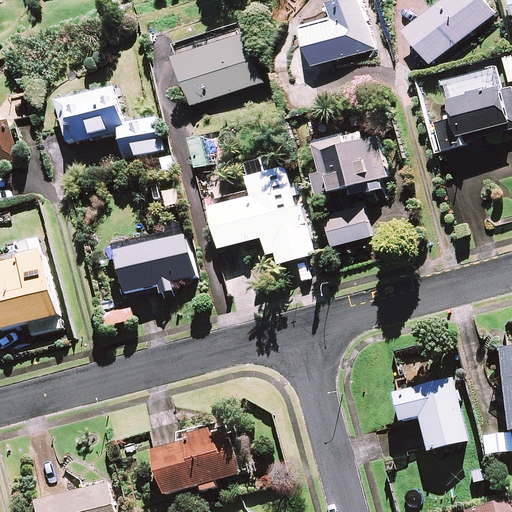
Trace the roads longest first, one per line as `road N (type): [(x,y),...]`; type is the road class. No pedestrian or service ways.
road 1 (unknown): [(149,45),(226,351)]
road 2 (residential): [(296,333),(0,410)]
road 3 (residential): [(511,274),(296,333)]
road 4 (residential): [(296,333),(341,511)]
